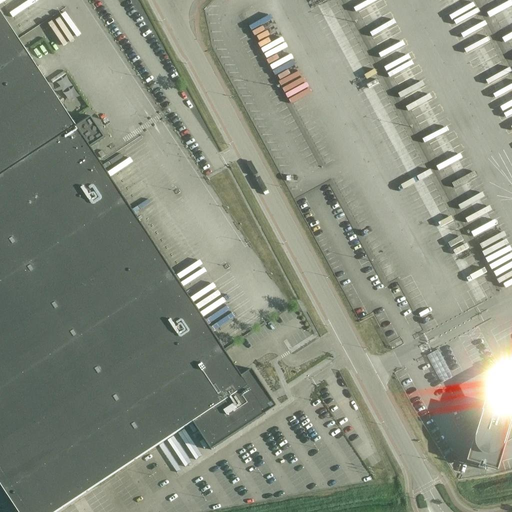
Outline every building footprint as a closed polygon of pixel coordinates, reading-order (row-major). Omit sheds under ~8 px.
[(511,0),(486,0),(491,10),(511,0)] [(0,178),(77,127),(0,11),(0,178)] [(40,28),(67,70),(77,63),(50,22),(40,28)] [(77,127),(0,178),(0,484),(18,511),(57,511),(193,423),(211,451),(277,407),(273,401),(267,404),(254,373),(252,369),(241,376),(90,148),(95,145),(95,144),(105,138),(91,118),(77,127)] [(482,236),(487,247),(494,245),(489,233),(482,236)] [(283,307),(294,301),(284,280),(272,286),(276,295),(273,297),(276,304),(281,302),(283,307)] [(467,462),(498,471),(507,442),(511,439),(511,381),(510,387),(503,385),(506,377),(499,365),(459,387),(469,405),(463,408),(476,433),(467,462)] [(347,426),(341,429),(344,436),(351,433),(347,426)] [(286,440),(284,434),(289,433),(287,428),(272,433),(276,444),(286,440)] [(347,437),(349,444),(356,441),(354,434),(347,437)] [(260,442),(253,445),(260,460),(267,457),(260,442)] [(456,461),(464,457),(461,451),(453,454),(456,461)] [(146,471),(152,478),(159,472),(153,466),(146,471)] [(267,486),(274,484),(271,475),(264,478),(267,486)] [(308,477),(302,482),(305,486),(311,482),(308,477)] [(104,499),(112,494),(108,487),(100,492),(104,499)] [(97,490),(91,494),(96,502),(96,503),(98,507),(105,503),(97,490)] [(114,498),(107,501),(110,507),(117,504),(114,498)]
